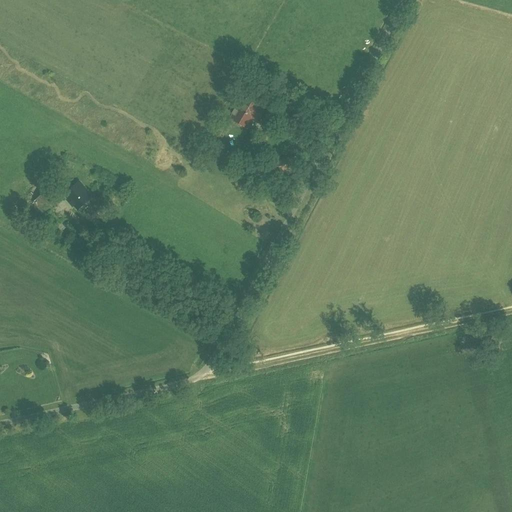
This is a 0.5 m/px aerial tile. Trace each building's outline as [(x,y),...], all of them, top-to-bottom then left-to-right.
[(300,101),(283,98),(280,109),(298,112),(300,101)] [(259,118),(264,111),(263,108),(259,106),(259,105),(249,99),(246,104),(241,101),(231,118),(237,121),(238,123),(241,126),(243,125),(248,128),(249,127),(247,125),(251,118),(253,117),(257,119),(259,118)] [(297,157),(280,160),(274,161),(276,173),(281,172),(282,180),(297,178),(296,168),(298,168),(297,157)] [(77,210),(93,197),(80,182),(64,195),(77,210)] [(62,222),(51,210),(58,205),(46,191),(33,202),(56,227),(62,222)]
